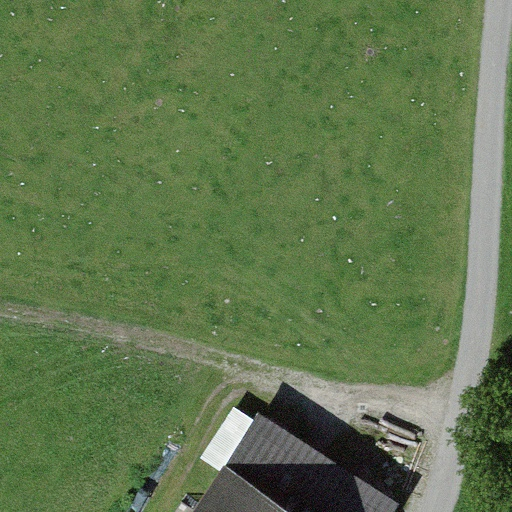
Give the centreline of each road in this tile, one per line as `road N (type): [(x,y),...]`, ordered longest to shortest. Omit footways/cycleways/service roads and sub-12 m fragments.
road 1 (residential): [(505,0),(481,311),(464,424),(432,511)]
road 2 (track): [(0,323),(464,424)]
